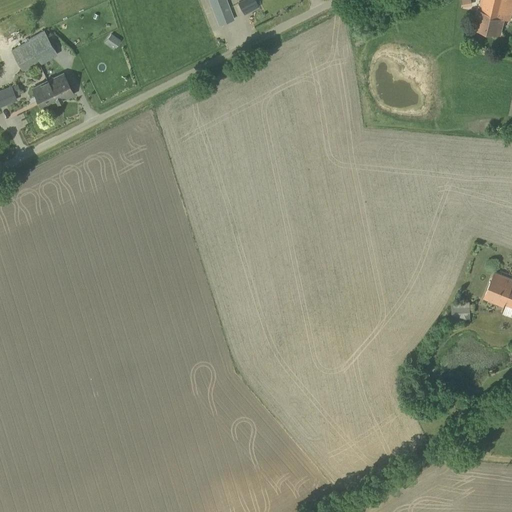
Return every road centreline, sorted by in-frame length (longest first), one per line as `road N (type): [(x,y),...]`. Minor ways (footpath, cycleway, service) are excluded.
road 1 (unclassified): [(329,0),(0,168)]
road 2 (unclassified): [(328,511),(511,387)]
